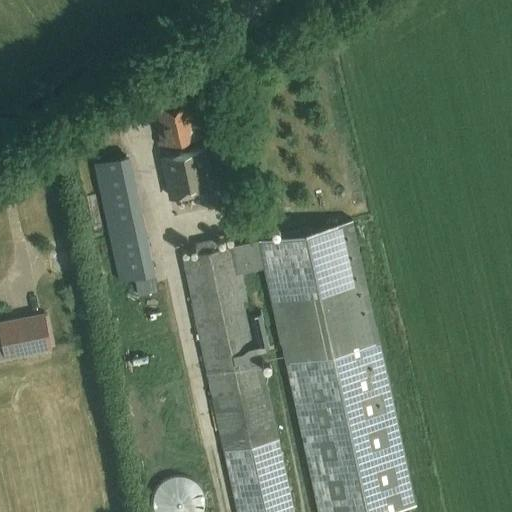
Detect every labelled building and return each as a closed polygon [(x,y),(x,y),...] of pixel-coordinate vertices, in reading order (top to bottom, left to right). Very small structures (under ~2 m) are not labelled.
[(158,145),(161,144),(164,156),(160,157),(170,197),(213,187),(200,132),(197,133),(192,112),(156,120),(160,141),(157,141),(158,145)] [(217,120),(225,163),(239,160),(231,118),(217,120)] [(122,148),(125,166),(137,164),(134,146),(122,148)] [(107,198),(119,272),(151,266),(139,193),(107,198)] [(259,241),(235,246),(235,244),(218,248),(216,238),(196,243),(198,252),(182,256),(238,511),(293,511),(277,439),(258,349),(269,346),(261,310),(250,312),(241,271),(265,266),(279,331),(277,331),(280,343),(281,342),(318,511),(398,511),(397,507),(415,503),(352,218),(258,239),(259,241)] [(67,242),(52,245),(56,273),(72,271),(67,242)] [(0,354),(49,345),(42,313),(0,321),(0,354)] [(156,487),(153,495),(154,503),(157,511),(158,511),(196,511),(200,508),(202,499),(201,491),(197,483),(191,477),(184,474),(175,473),(167,476),(161,480),(156,487)]
